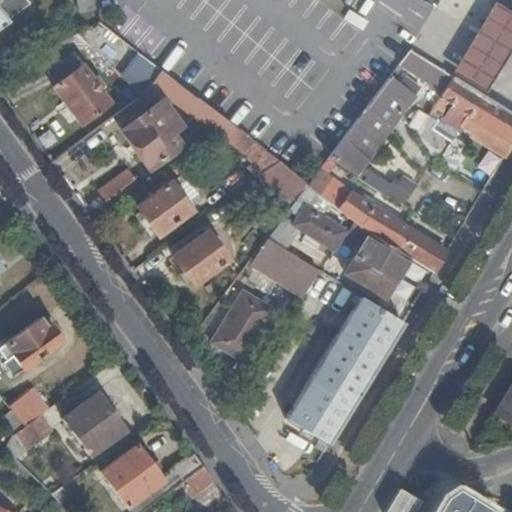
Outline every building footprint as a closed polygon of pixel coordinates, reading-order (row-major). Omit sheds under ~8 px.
[(18,0),(0,0),(0,20),(4,25),(25,8),(18,0)] [(71,0),(75,16),(91,13),(87,0),(71,0)] [(511,44),(511,20),(487,5),(468,36),(444,75),(479,97),(504,56),(511,44)] [(132,89),(154,77),(141,54),(119,67),(132,89)] [(42,78),(52,90),(50,92),(78,128),(105,109),(94,96),(100,91),(92,81),(86,85),(67,60),(42,78)] [(405,60),(394,74),(439,100),(448,86),(405,60)] [(157,78),(147,89),(209,140),(224,129),(157,78)] [(400,85),(394,93),(409,105),(416,96),(400,85)] [(394,93),(385,86),(325,163),(351,181),(409,105),(394,93)] [(439,100),(435,106),(495,143),(508,151),(511,145),(511,125),(448,86),(439,100)] [(157,109),(120,135),(146,172),(169,154),(161,143),(171,136),(168,132),(172,129),(157,109)] [(412,143),(431,165),(435,168),(446,150),(428,139),(441,119),(431,113),(412,143)] [(248,171),(242,176),(250,185),(253,183),(273,168),(224,129),(209,140),(248,171)] [(508,151),(495,143),(487,156),(501,164),(508,151)] [(253,183),(263,197),(288,212),(292,207),(303,192),(304,191),(273,168),(253,183)] [(303,192),(325,207),(352,227),(367,238),(405,262),(431,278),(442,260),(366,215),(364,217),(321,183),(328,173),(322,168),(304,191),(303,192)] [(124,176),(96,196),(109,214),(138,193),(124,176)] [(388,204),(391,199),(363,179),(358,187),(386,207),(388,204)] [(181,180),(167,191),(186,217),(201,207),(181,180)] [(413,196),(400,187),(391,199),(388,204),(401,213),(413,196)] [(167,191),(134,213),(154,240),(186,217),(167,191)] [(339,238),(315,221),(325,207),(303,192),(292,207),(300,212),(287,232),(326,257),(339,238)] [(341,278),(379,303),(405,262),(367,238),(352,227),(344,239),(359,249),(341,278)] [(201,239),(169,261),(190,290),(222,267),(201,239)] [(278,278),(272,287),(299,305),(316,278),(264,244),(250,261),(278,278)] [(208,349),(237,367),(269,316),(242,299),(208,349)] [(399,331),(357,304),(310,381),(352,407),(399,331)] [(0,386),(1,388),(57,347),(47,334),(42,337),(34,326),(0,350),(0,386)] [(310,381),(281,428),(323,454),(352,407),(310,381)] [(19,383),(0,397),(0,406),(5,414),(19,432),(34,421),(43,415),(19,383)] [(511,388),(509,387),(489,422),(511,435),(511,388)] [(92,403),(59,426),(85,462),(118,436),(92,403)] [(5,414),(0,417),(0,429),(8,441),(19,432),(5,414)] [(19,432),(8,441),(0,456),(8,464),(46,436),(34,421),(19,432)] [(131,451),(96,478),(121,511),(143,511),(175,489),(198,473),(188,459),(167,475),(168,478),(157,486),(131,451)] [(208,487),(198,473),(175,489),(186,503),(208,487)] [(429,511),(493,511),(453,488),(439,496),(438,497),(429,511)] [(62,490),(47,503),(56,511),(62,511),(72,504),(62,490)] [(429,511),(438,497),(429,491),(416,511),(429,511)]
